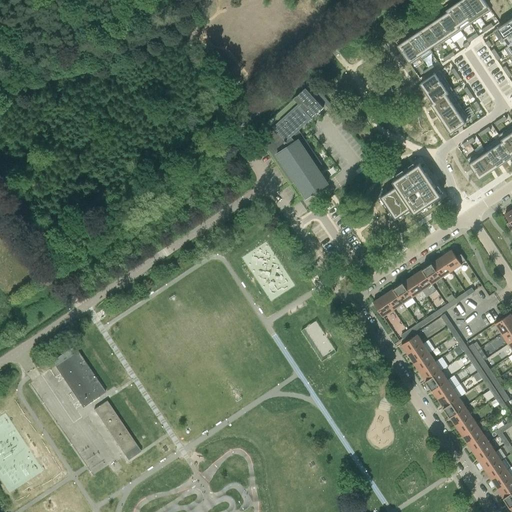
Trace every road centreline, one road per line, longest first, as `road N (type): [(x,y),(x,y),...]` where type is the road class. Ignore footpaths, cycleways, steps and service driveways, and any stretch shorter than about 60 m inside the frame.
road 1 (residential): [(351,295),(489,511)]
road 2 (residential): [(266,183),(82,307)]
road 3 (unclassified): [(191,0),(120,48),(0,84)]
road 4 (residential): [(505,109),(439,157),(468,215)]
road 5 (residential): [(266,183),(339,291),(351,295)]
road 6 (residential): [(468,215),(351,295)]
road 7 (unclassified): [(82,307),(0,201)]
